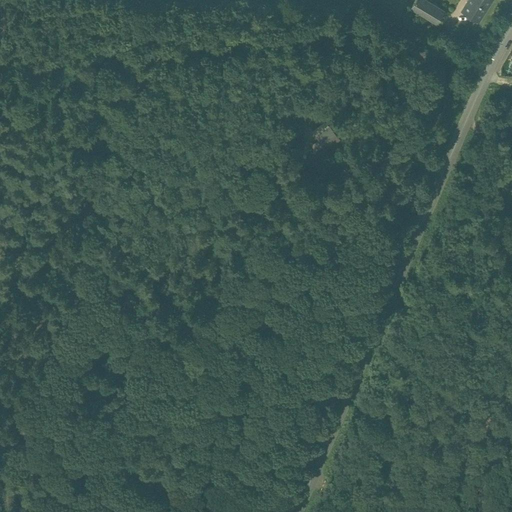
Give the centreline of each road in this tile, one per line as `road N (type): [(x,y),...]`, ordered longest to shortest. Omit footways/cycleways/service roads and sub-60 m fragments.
road 1 (secondary): [(297,511),(482,83),(511,35)]
road 2 (unknown): [(104,58),(193,98),(247,100),(335,59),(473,103)]
road 3 (track): [(104,58),(327,42)]
road 4 (track): [(327,42),(421,53),(482,83),(511,83)]
road 5 (unknown): [(0,118),(104,58)]
